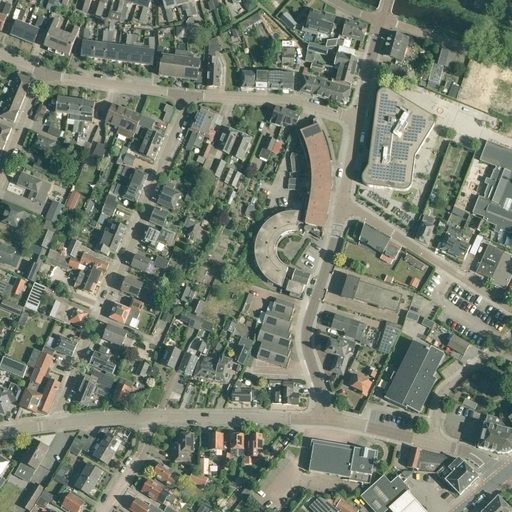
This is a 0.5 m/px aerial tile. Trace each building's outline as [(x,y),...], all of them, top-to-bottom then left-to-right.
[(49,0),(46,10),(52,12),(55,13),(59,0),(49,0)] [(82,11),(88,13),(92,0),(80,0),(86,2),(82,11)] [(100,0),(99,4),(94,3),(91,15),(101,18),(105,3),(107,3),(107,0),(100,0)] [(138,0),(136,6),(143,8),(148,9),(150,0),(138,0)] [(175,0),(162,0),(165,10),(170,9),(177,7),(175,0)] [(187,0),(175,0),(177,7),(182,5),(184,12),(185,11),(187,17),(192,16),(190,8),(189,3),(187,0)] [(9,13),(12,5),(7,3),(3,11),(9,13)] [(27,11),(22,9),(18,17),(23,19),(27,11)] [(319,32),(324,14),(311,11),(309,17),(306,16),(302,31),(318,36),(319,32)] [(325,14),(324,14),(319,32),(330,35),(332,29),(336,30),(337,25),(334,24),(336,17),(330,16),(331,14),(325,13),(325,14)] [(250,18),(254,24),(260,20),(256,14),(250,18)] [(44,18),(40,16),(36,25),(41,27),(44,18)] [(241,28),(243,30),(254,24),(250,18),(239,24),(241,28)] [(44,47),(57,52),(63,33),(56,30),(60,21),(54,19),(44,47)] [(291,20),(286,25),(291,30),(296,25),(291,20)] [(342,37),(362,42),(367,26),(347,21),(342,37)] [(11,35),(22,40),(28,26),(21,24),(17,22),(11,35)] [(28,26),(22,40),(33,45),(39,31),(34,29),(28,26)] [(57,52),(69,56),(80,29),(75,27),(71,36),(63,33),(57,52)] [(242,36),(239,28),(231,30),(234,39),(242,36)] [(178,37),(186,37),(186,29),(178,29),(178,37)] [(93,59),(105,60),(109,32),(104,31),(102,44),(95,43),(93,59)] [(105,60),(117,62),(119,47),(112,46),(114,33),(109,32),(105,60)] [(383,57),(403,62),(405,55),(409,38),(392,33),(389,35),(385,49),(383,57)] [(207,87),(220,88),(220,67),(216,66),(216,58),(215,58),(216,52),(221,52),(219,45),(222,44),(220,36),(209,42),(208,66),(207,87)] [(81,57),(93,59),(95,43),(88,43),(83,42),(81,57)] [(328,49),(308,43),(307,51),(326,56),(328,49)] [(117,62),(129,63),(131,48),(125,47),(119,47),(117,62)] [(340,68),(355,72),(358,59),(350,57),(351,50),(339,47),(338,53),(334,65),(340,67),(340,68)] [(129,63),(141,65),(143,50),(142,50),(131,48),(129,63)] [(294,64),(295,49),(282,49),(282,55),(281,55),(281,63),(294,64)] [(141,65),(152,67),(154,51),(143,50),(141,65)] [(442,51),(438,65),(433,63),(429,81),(440,84),(444,67),(452,69),(456,54),(442,51)] [(159,76),(172,78),(175,57),(162,56),(159,76)] [(172,78),(185,79),(187,59),(182,58),(175,57),(172,78)] [(185,79),(197,81),(200,61),(187,59),(185,79)] [(302,75),(303,76),(308,77),(310,70),(321,74),(324,67),(312,63),(310,69),(304,68),(302,75)] [(388,76),(404,81),(407,69),(391,64),(388,76)] [(474,86),(487,90),(494,69),(482,65),(474,86)] [(336,81),(351,85),(355,72),(340,68),(338,74),(333,73),(331,80),(336,81)] [(511,72),(507,71),(503,86),(511,88),(511,72)] [(241,89),(254,89),(255,73),(242,72),(241,89)] [(254,89),(267,90),(268,73),(255,73),(254,89)] [(267,90),(280,90),(280,74),(268,73),(267,90)] [(9,83),(27,91),(32,80),(17,74),(14,83),(10,81),(9,83)] [(280,90),(293,91),(293,74),(280,74),(280,90)] [(313,94),(317,79),(308,77),(303,76),(299,92),(313,96),(313,94)] [(335,84),(317,79),(313,94),(313,96),(330,100),(335,84)] [(440,84),(429,81),(427,88),(438,91),(440,84)] [(9,96),(23,101),(27,91),(9,83),(8,86),(12,87),(9,96)] [(335,84),(330,100),(344,104),(347,103),(350,88),(335,84)] [(453,85),(449,96),(456,99),(460,87),(453,85)] [(411,185),(415,157),(434,125),(434,124),(434,122),(434,121),(434,120),(433,119),(433,118),(431,117),(430,116),(389,91),(387,91),(386,90),(384,90),(383,90),(382,91),(381,91),(380,92),(379,93),(378,94),(377,96),(377,97),(368,167),(362,176),(362,177),(362,178),(362,179),(362,181),(362,182),(363,184),(364,185),(365,186),(366,186),(403,191),(404,191),(405,191),(407,190),(408,190),(409,189),(410,188),(411,186),(411,185)] [(0,105),(18,112),(23,101),(9,96),(5,104),(1,102),(0,105)] [(68,115),(70,100),(58,98),(56,113),(68,115)] [(83,101),(70,100),(68,115),(67,121),(74,122),(73,132),(78,133),(83,101)] [(78,133),(83,134),(86,117),(93,118),(95,103),(83,101),(78,133)] [(0,116),(14,123),(18,112),(0,105),(0,106),(3,108),(0,116)] [(114,129),(119,130),(127,111),(113,105),(106,122),(115,126),(114,129)] [(195,143),(209,111),(200,107),(193,122),(192,122),(188,130),(193,132),(186,149),(192,151),(195,143)] [(282,128),(288,111),(276,107),(272,120),(271,119),(269,123),(275,125),(275,126),(281,128),(282,128)] [(129,135),(134,136),(135,134),(139,123),(142,117),(127,111),(119,130),(122,132),(123,129),(130,132),(129,135)] [(218,115),(209,111),(195,143),(201,145),(205,137),(206,138),(206,140),(212,143),(216,133),(213,131),(214,131),(212,130),(218,115)] [(284,129),(293,132),(295,128),(300,116),(288,111),(282,128),(281,128),(281,129),(283,130),(284,129)] [(142,116),(142,117),(139,123),(151,128),(154,122),(142,116)] [(304,151),(325,145),(324,140),(321,134),(319,127),(315,121),(309,127),(310,129),(301,133),(302,135),(298,137),(300,141),(301,144),(303,148),(304,151)] [(0,140),(6,143),(11,129),(0,124),(0,140)] [(48,133),(59,138),(62,132),(59,131),(60,126),(54,124),(53,128),(50,127),(48,133)] [(229,155),(239,133),(226,127),(216,150),(229,155)] [(144,143),(159,149),(164,138),(148,131),(149,131),(143,129),(140,138),(145,139),(144,143)] [(239,133),(229,155),(243,161),(252,139),(239,133)] [(38,135),(33,146),(51,154),(52,152),(55,153),(56,152),(59,153),(58,155),(66,158),(69,148),(62,145),(56,142),(56,143),(38,135)] [(65,138),(63,144),(75,149),(77,143),(65,138)] [(269,138),(264,149),(271,152),(274,146),(275,142),(276,141),(269,138)] [(500,230),(511,234),(511,150),(487,141),(479,161),(495,167),(490,180),(486,179),(484,184),(488,186),(483,199),(478,197),(472,214),(483,218),(482,220),(496,226),(493,232),(498,234),(500,230)] [(87,154),(91,145),(86,143),(82,152),(87,154)] [(93,156),(102,160),(108,147),(98,143),(93,156)] [(139,155),(154,161),(159,149),(144,143),(142,146),(137,144),(134,153),(139,155)] [(201,171),(202,171),(213,147),(206,143),(200,157),(199,156),(196,162),(204,165),(201,171)] [(307,168),(311,168),(330,166),(329,164),(329,159),(325,145),(304,151),(305,154),(305,157),(306,160),(307,164),(307,168)] [(127,152),(129,149),(124,147),(118,161),(123,163),(127,152)] [(290,158),(292,173),(300,172),(298,156),(292,153),(290,158)] [(123,163),(132,167),(136,158),(127,154),(123,163)] [(95,161),(87,158),(84,165),(90,167),(93,166),(95,161)] [(211,175),(220,179),(226,164),(217,160),(211,175)] [(446,175),(455,179),(462,165),(453,161),(446,175)] [(32,169),(47,176),(50,170),(35,163),(32,169)] [(311,168),(312,179),(331,178),(330,174),(330,170),(330,166),(311,168)] [(128,184),(142,190),(148,176),(126,167),(125,169),(121,167),(117,175),(130,180),(128,184)] [(227,185),(239,190),(244,176),(233,172),(227,185)] [(28,198),(44,204),(46,197),(48,194),(51,185),(43,182),(42,182),(22,173),(17,185),(31,191),(28,198)] [(312,179),(312,189),(330,191),(330,186),(331,182),(331,178),(312,179)] [(104,204),(105,204),(116,208),(119,203),(115,202),(118,196),(123,198),(136,204),(142,190),(128,184),(126,189),(118,185),(117,188),(112,186),(104,204)] [(158,204),(174,211),(181,194),(173,191),(175,187),(168,184),(166,188),(165,188),(158,204)] [(306,189),(305,199),(329,203),(329,199),(330,195),(330,191),(312,189),(306,189)] [(185,201),(189,203),(194,192),(189,191),(185,201)] [(437,194),(432,192),(429,202),(434,204),(437,194)] [(303,199),(301,211),(326,216),(329,203),(305,199),(303,199)] [(45,220),(57,225),(65,206),(57,203),(53,201),(45,220)] [(113,217),(116,208),(105,204),(101,213),(113,217)] [(244,214),(250,216),(254,207),(248,205),(244,214)] [(2,223),(17,229),(19,223),(26,226),(28,220),(30,215),(24,212),(9,206),(2,223)] [(162,228),(164,229),(167,222),(165,221),(168,214),(156,208),(150,222),(163,228),(162,228)] [(301,211),(301,213),(299,222),(306,223),(306,225),(308,225),(307,227),(308,227),(309,228),(310,229),(310,230),(310,231),(309,232),(322,240),(326,216),(301,211)] [(293,212),(289,213),(291,234),(293,234),(294,234),(296,234),(297,235),(298,235),(300,235),(301,236),(302,237),(305,233),(306,233),(307,233),(308,233),(309,232),(310,231),(310,230),(310,229),(309,228),(308,227),(307,227),(308,225),(306,225),(306,223),(299,222),(301,213),(296,213),(293,212)] [(281,214),(277,216),(286,236),(288,235),(290,234),(291,234),(289,213),(285,213),(281,214)] [(271,220),(268,222),(282,238),(283,237),(285,236),(286,236),(277,216),(274,217),(271,220)] [(415,240),(427,244),(434,227),(432,226),(435,220),(424,216),(422,222),(415,240)] [(190,237),(194,239),(201,222),(187,217),(184,226),(193,230),(190,237)] [(474,230),(480,232),(485,222),(478,220),(474,230)] [(104,233),(121,240),(126,228),(109,221),(104,233)] [(262,228),(260,231),(279,242),(280,241),(281,239),(282,238),(268,222),(265,225),(262,228)] [(359,241),(394,261),(401,249),(390,242),(391,239),(365,224),(359,241)] [(148,247),(156,251),(159,242),(171,247),(176,234),(163,229),(161,232),(148,227),(142,242),(149,245),(148,247)] [(450,228),(440,250),(452,255),(458,241),(462,233),(450,228)] [(36,245),(47,250),(54,234),(42,229),(36,245)] [(255,242),(255,245),(276,248),(277,247),(277,245),(278,244),(279,242),(260,231),(259,233),(257,236),(256,239),(255,242)] [(94,251),(107,256),(109,250),(116,253),(121,240),(104,233),(103,232),(98,244),(97,244),(94,251)] [(82,244),(71,239),(65,254),(75,258),(81,260),(82,258),(77,255),(82,244)] [(452,255),(464,261),(470,246),(458,241),(452,255)] [(0,261),(10,266),(16,251),(0,244),(0,261)] [(477,244),(473,254),(478,256),(482,246),(477,244)] [(52,248),(65,254),(66,249),(57,245),(57,246),(53,245),(52,248)] [(254,253),(255,257),(276,254),(276,252),(276,250),(276,248),(255,245),(254,249),(254,253)] [(489,283),(504,253),(488,245),(476,273),(491,280),(489,283)] [(22,278),(33,282),(38,273),(46,252),(40,250),(38,255),(35,263),(29,260),(22,278)] [(82,271),(80,275),(75,287),(92,295),(96,285),(100,286),(101,284),(104,277),(105,278),(107,272),(106,272),(109,264),(84,253),(82,258),(81,260),(75,258),(75,259),(50,250),(45,263),(67,270),(69,267),(78,270),(80,265),(89,269),(87,273),(82,271)] [(489,283),(505,291),(511,274),(511,256),(504,253),(489,283)] [(258,268),(278,258),(277,257),(277,256),(277,255),(276,254),(255,257),(256,261),(257,264),(258,268)] [(145,273),(150,261),(149,261),(136,255),(131,267),(145,273)] [(404,260),(421,271),(424,266),(407,255),(404,260)] [(169,262),(157,257),(154,266),(166,271),(169,262)] [(262,275),(264,276),(280,262),(279,261),(279,260),(278,258),(258,268),(259,270),(261,272),(262,275)] [(270,282),(272,284),(283,267),(284,265),(283,264),(281,263),(280,262),(264,276),(266,279),(267,280),(269,281),(270,282)] [(281,288),(282,288),(284,280),(288,282),(292,270),(287,269),(286,269),(284,268),(283,267),(272,284),(273,284),(276,286),(278,287),(281,288)] [(288,282),(291,283),(291,282),(306,287),(310,276),(295,271),(292,270),(288,282)] [(384,309),(396,313),(401,296),(359,283),(359,281),(348,277),(342,297),(353,301),(353,299),(378,307),(378,308),(384,310),(384,309)] [(137,298),(157,307),(161,297),(154,294),(152,298),(140,292),(143,285),(127,278),(121,291),(137,298)] [(409,285),(416,289),(420,281),(412,278),(409,285)] [(25,283),(17,279),(11,293),(20,296),(25,283)] [(289,297),(302,301),(304,293),(302,292),(304,287),(291,283),(288,282),(284,280),(282,288),(287,289),(286,292),(290,293),(289,297)] [(0,292),(4,295),(8,285),(4,283),(0,281),(0,292)] [(180,301),(186,304),(193,289),(186,287),(180,301)] [(43,296),(31,291),(25,307),(36,312),(43,296)] [(249,295),(242,313),(248,315),(255,297),(249,295)] [(257,359),(287,369),(290,359),(286,358),(291,342),(289,341),(291,334),(289,333),(292,324),(289,323),(295,305),(276,299),(271,312),(267,311),(257,341),(262,343),(257,359)] [(110,319),(124,325),(129,327),(133,319),(136,320),(143,305),(132,300),(129,309),(116,304),(110,319)] [(188,327),(194,329),(199,318),(205,304),(196,300),(190,314),(183,311),(179,321),(189,325),(188,327)] [(0,308),(19,316),(22,308),(3,301),(0,308)] [(61,304),(55,318),(70,324),(71,322),(82,327),(87,314),(75,309),(74,310),(64,305),(61,304)] [(417,316),(409,313),(408,312),(406,319),(417,323),(419,316),(417,316)] [(170,323),(172,316),(165,313),(162,320),(170,323)] [(346,337),(354,340),(357,330),(359,323),(351,321),(336,316),(332,328),(347,333),(346,337)] [(200,328),(210,332),(214,324),(199,318),(194,329),(199,331),(200,328)] [(432,330),(435,324),(431,322),(424,319),(421,325),(432,330)] [(231,333),(235,324),(227,321),(224,330),(231,333)] [(103,339),(122,347),(127,334),(109,326),(103,339)] [(378,351),(389,355),(401,331),(386,326),(378,351)] [(447,347),(464,356),(470,345),(453,335),(447,347)] [(54,340),(51,350),(44,347),(42,353),(43,354),(44,354),(53,358),(55,352),(57,353),(58,352),(72,358),(77,344),(64,338),(58,336),(56,341),(54,340)] [(325,353),(337,357),(332,372),(343,376),(346,364),(350,354),(350,353),(347,352),(351,342),(339,338),(337,343),(329,340),(325,353)] [(195,350),(201,353),(204,348),(205,344),(199,341),(195,350)] [(418,414),(435,380),(431,379),(444,354),(431,348),(430,350),(414,342),(398,374),(394,372),(384,393),(391,397),(389,401),(388,400),(388,401),(406,410),(407,408),(418,414)] [(223,345),(218,343),(215,350),(220,352),(223,345)] [(161,364),(175,370),(182,353),(168,347),(161,364)] [(239,347),(232,362),(244,367),(250,352),(239,347)] [(36,414),(37,411),(48,415),(60,386),(60,385),(50,381),(49,381),(44,378),(53,358),(44,354),(43,354),(42,353),(30,381),(31,382),(27,390),(20,407),(36,414)] [(90,365),(113,375),(116,367),(107,363),(109,358),(95,353),(90,365)] [(178,372),(191,377),(198,359),(185,354),(178,372)] [(194,378),(205,380),(205,381),(208,373),(206,372),(210,359),(204,357),(203,363),(198,361),(194,378)] [(214,382),(226,385),(230,370),(232,359),(221,357),(220,361),(219,363),(218,367),(214,382)] [(0,368),(23,378),(27,368),(4,358),(0,368)] [(205,381),(214,382),(218,367),(219,363),(220,361),(210,359),(206,372),(208,373),(205,381)] [(351,370),(355,372),(359,364),(355,361),(351,370)] [(136,375),(144,378),(149,366),(141,363),(136,375)] [(377,371),(370,368),(367,375),(374,378),(377,371)] [(75,402),(87,407),(95,388),(109,393),(115,379),(94,370),(91,377),(86,375),(83,382),(75,402)] [(357,394),(366,398),(368,394),(367,394),(372,384),(353,375),(348,385),(359,391),(357,394)] [(112,400),(124,405),(133,384),(121,379),(118,385),(112,400)] [(283,405),(298,406),(299,394),(293,394),(293,390),(293,382),(269,381),(269,386),(277,387),(277,388),(283,388),(283,389),(283,392),(275,392),(275,404),(283,404),(283,405)] [(231,402),(251,403),(252,391),(240,391),(243,384),(237,382),(232,391),(231,402)] [(0,413),(5,415),(10,403),(18,406),(25,390),(16,386),(11,384),(8,391),(0,387),(0,413)] [(462,404),(474,410),(477,405),(465,399),(463,404),(462,404)] [(478,448),(503,455),(509,453),(511,450),(511,429),(506,421),(506,420),(487,415),(484,425),(479,446),(478,448)] [(87,440),(82,450),(87,452),(93,442),(97,444),(114,454),(121,444),(107,435),(106,437),(99,432),(96,436),(94,440),(89,437),(87,440)] [(172,462),(185,462),(185,453),(192,453),(193,435),(179,435),(178,447),(172,447),(172,462)] [(210,457),(216,457),(216,450),(222,450),(222,435),(209,435),(209,450),(210,450),(210,457)] [(230,455),(237,455),(237,449),(243,449),(243,435),(230,435),(230,449),(230,455)] [(243,464),(245,464),(246,457),(250,457),(256,457),(256,452),(254,452),(254,449),(262,450),(262,436),(250,436),(250,439),(247,439),(247,442),(246,442),(246,457),(244,457),(243,464)] [(75,449),(80,452),(82,450),(87,440),(83,437),(81,441),(75,449)] [(69,451),(77,456),(80,452),(75,449),(81,441),(76,438),(69,451)] [(19,467),(33,476),(48,449),(33,441),(22,462),(19,467)] [(114,454),(97,444),(93,449),(97,451),(94,457),(107,465),(114,454)] [(342,480),(370,485),(375,453),(354,449),(354,451),(313,444),(309,472),(342,477),(342,480)] [(411,448),(406,467),(417,470),(417,472),(436,474),(439,478),(441,476),(460,496),(471,485),(478,478),(464,463),(463,464),(457,459),(411,448)] [(221,468),(227,469),(229,459),(230,455),(224,454),(223,458),(221,468)] [(0,476),(9,463),(0,457),(0,476)] [(199,474),(208,475),(209,460),(199,460),(199,474)] [(175,481),(169,477),(173,472),(160,464),(159,464),(158,463),(155,469),(156,470),(152,475),(171,487),(175,481)] [(77,473),(95,484),(102,474),(88,465),(87,468),(84,466),(81,470),(80,469),(77,473)] [(47,470),(44,474),(52,480),(55,475),(47,470)] [(189,482),(205,488),(208,478),(197,474),(192,472),(189,482)] [(75,487),(89,495),(95,484),(77,473),(74,478),(77,479),(73,485),(75,487)] [(53,479),(66,487),(70,482),(56,474),(53,479)] [(384,476),(360,497),(373,511),(385,511),(410,490),(403,483),(398,477),(390,483),(384,476)] [(142,492),(156,500),(159,496),(164,499),(165,499),(168,501),(171,496),(162,490),(163,489),(149,480),(146,486),(144,486),(142,489),(143,490),(142,492)] [(21,505),(30,511),(43,490),(33,484),(21,505)] [(240,495),(244,498),(250,490),(247,488),(240,495)] [(427,511),(407,490),(388,507),(393,511),(427,511)] [(40,496),(49,502),(53,496),(44,491),(40,496)] [(69,511),(70,511),(72,511),(79,511),(81,510),(80,508),(83,503),(70,494),(65,491),(57,503),(62,507),(61,509),(65,511),(69,511)] [(36,504),(45,509),(49,502),(40,496),(36,504)] [(511,511),(498,497),(482,511),(511,511)] [(162,511),(151,504),(149,507),(137,499),(133,505),(132,504),(130,507),(131,509),(130,509),(133,511),(162,511)] [(329,511),(330,511),(338,511),(339,511),(332,506),(322,499),(319,499),(314,502),(323,511),(329,511)] [(340,500),(335,508),(340,511),(339,511),(349,511),(352,507),(340,500)]
